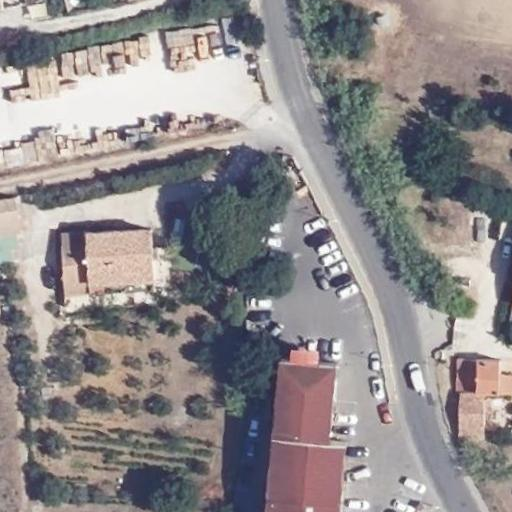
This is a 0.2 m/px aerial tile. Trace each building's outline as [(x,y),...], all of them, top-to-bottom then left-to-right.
[(17,197),(0,200),(0,236),(25,231),(17,197)] [(125,224),(62,225),(63,284),(87,284),(87,286),(89,285),(89,275),(153,275),(153,254),(158,254),(158,241),(153,241),(153,224),(125,224)] [(89,275),(89,285),(131,286),(153,285),(153,279),(153,275),(89,275)] [(274,378),(331,390),(333,355),(276,350),(274,378)] [(456,363),(453,435),(461,435),(477,435),(481,395),(511,395),(511,379),(497,378),(497,364),(456,363)] [(497,378),(511,379),(511,364),(497,364),(497,378)] [(330,429),(331,390),(274,378),(262,511),(339,511),(346,433),(330,429)]
